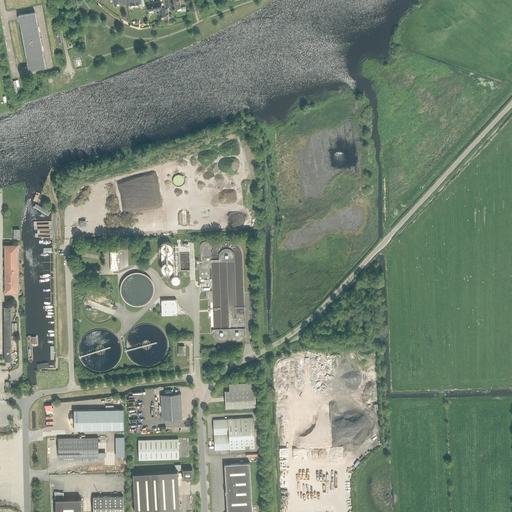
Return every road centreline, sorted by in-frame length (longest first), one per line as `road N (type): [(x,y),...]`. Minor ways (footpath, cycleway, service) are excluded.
road 1 (unclassified): [(207,392),(231,365),(320,311),(511,106)]
road 2 (unclassified): [(26,511),(26,403),(40,392),(72,388)]
road 3 (unclassified): [(72,388),(66,239)]
road 4 (unclassified): [(72,388),(179,377),(207,392)]
road 5 (unclassified): [(204,511),(200,429),(207,392)]
